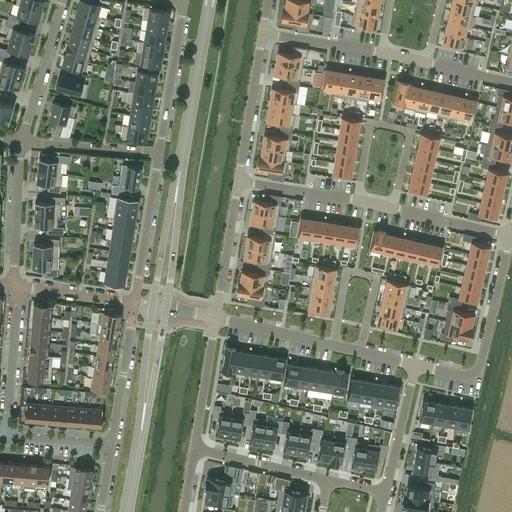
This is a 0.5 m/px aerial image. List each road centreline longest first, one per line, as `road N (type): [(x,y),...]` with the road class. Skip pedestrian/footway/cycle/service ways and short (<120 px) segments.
road 1 (tertiary): [(158,309),(209,0)]
road 2 (tertiary): [(126,511),(158,309)]
road 3 (residential): [(510,237),(476,377),(417,364)]
road 4 (residential): [(356,201),(367,131),(379,125),(409,138),(392,208)]
road 5 (residential): [(332,345),(345,276),(369,275),(375,286),(359,351)]
road 6 (residential): [(159,152),(133,305)]
road 7 (residential): [(182,2),(159,152)]
road 8 (residential): [(15,288),(5,437)]
road 9 (residential): [(261,33),(237,180)]
road 10 (residential): [(20,142),(63,0)]
road 11 (residential): [(15,288),(20,142)]
road 12 (residential): [(133,305),(112,446)]
road 13 (residential): [(237,180),(215,318)]
road 14 (residential): [(159,152),(20,142)]
road 15 (residential): [(193,448),(327,480)]
road 16 (residential): [(417,364),(384,493)]
road 17 (residential): [(215,318),(193,448)]
road 18 (residential): [(510,237),(392,208)]
road 19 (residential): [(356,201),(237,180)]
road 20 (residential): [(332,345),(215,318)]
